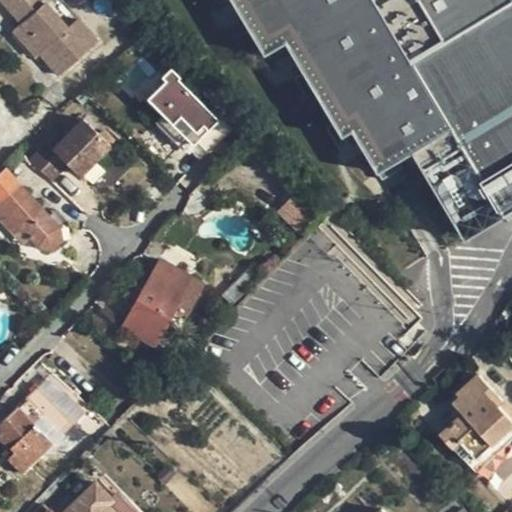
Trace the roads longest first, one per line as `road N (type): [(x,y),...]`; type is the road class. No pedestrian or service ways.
road 1 (residential): [(0,379),(173,200)]
road 2 (residential): [(256,511),(433,348)]
road 3 (residential): [(391,174),(438,243),(433,348)]
road 4 (residential): [(433,348),(476,312),(511,257)]
